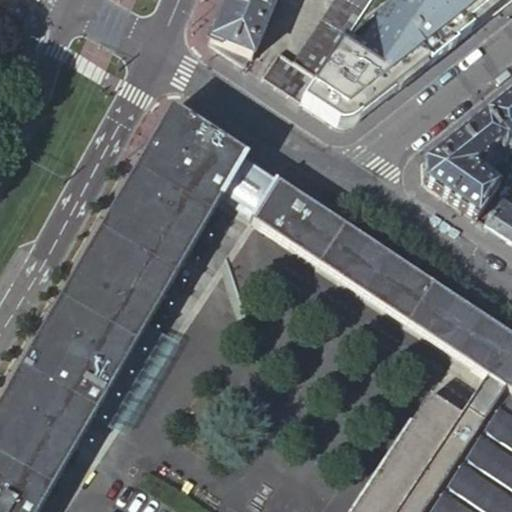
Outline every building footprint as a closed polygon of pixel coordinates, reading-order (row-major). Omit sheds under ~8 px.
[(277,0),(223,0),(222,5),(204,48),(242,71),(246,64),(250,66),(277,0)] [(510,0),(369,0),(370,1),(362,13),(353,25),(345,38),(337,50),(328,63),(316,81),(299,108),(330,128),(333,130),(335,131),(339,132),(341,132),(343,132),(345,131),(346,131),(347,130),(349,129),(510,0)] [(362,13),(341,0),(335,0),(329,10),(353,25),(362,13)] [(341,0),(362,13),(370,1),(368,0),(341,0)] [(329,10),(321,22),(345,38),(353,25),(329,10)] [(312,35),(337,50),(345,38),(321,22),(312,35)] [(304,47),(328,63),(337,50),(312,35),(304,47)] [(303,73),(316,81),(328,63),(304,47),(292,66),(303,73)] [(260,82),(273,91),(290,65),(277,57),(260,82)] [(273,91),(286,99),(303,73),(292,66),(290,65),(273,91)] [(286,99),(299,108),(316,81),(303,73),(286,99)] [(511,101),(509,98),(482,120),(502,146),(497,150),(498,150),(501,155),(505,151),(508,155),(511,152),(511,101)] [(241,165),(167,116),(0,403),(0,511),(39,511),(141,338),(222,198),(238,171),(241,165)] [(502,146),(482,120),(420,168),(422,189),(475,224),(498,190),(480,176),(478,174),(477,173),(475,169),(498,150),(497,150),(502,146)] [(254,220),(269,193),(238,171),(222,198),(254,220)] [(511,511),(511,344),(336,229),(273,187),(269,193),(254,220),(249,226),(291,254),(471,373),(378,511),(511,511)] [(511,211),(500,202),(481,229),(511,249),(511,211)]
